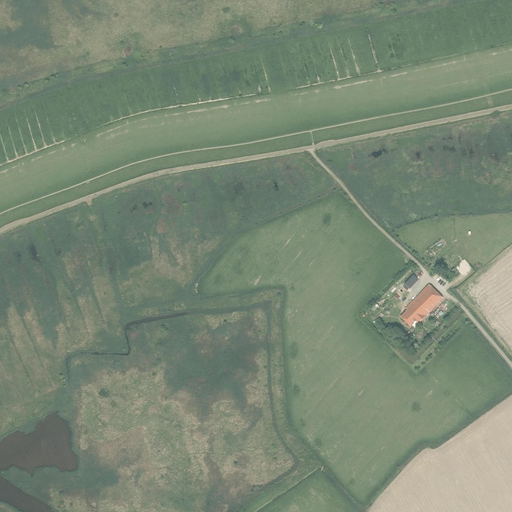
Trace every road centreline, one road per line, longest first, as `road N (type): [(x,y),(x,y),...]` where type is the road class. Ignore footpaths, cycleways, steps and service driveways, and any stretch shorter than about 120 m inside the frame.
road 1 (track): [(0,227),(158,168),(511,102)]
road 2 (track): [(427,273),(310,144)]
road 3 (track): [(511,363),(427,273)]
